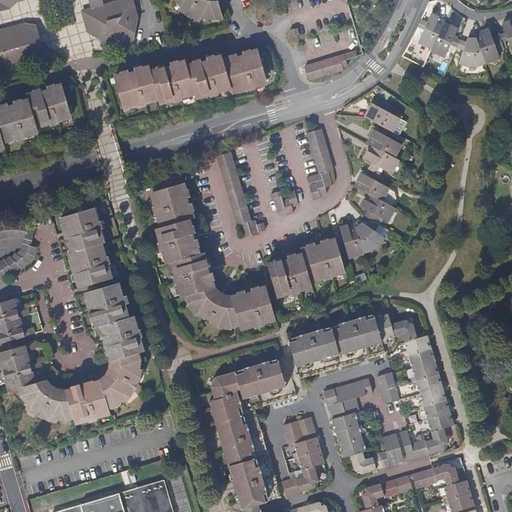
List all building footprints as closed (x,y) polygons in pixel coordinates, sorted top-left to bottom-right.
[(141,23),(134,0),(104,9),(107,17),(97,20),(105,49),(135,41),(141,23)] [(223,19),(221,11),(217,0),(174,0),(181,8),(187,11),(186,13),(193,17),(195,15),(201,18),(217,21),(223,19)] [(217,0),(221,11),(222,11),(227,10),(223,0),(217,0)] [(431,48),(443,23),(444,21),(430,15),(427,22),(420,19),(417,26),(423,29),(418,42),(431,48)] [(511,53),(511,21),(502,25),(504,33),(498,35),(501,42),(507,40),(511,53)] [(456,47),(459,40),(453,37),(456,30),(443,23),(431,48),(430,50),(444,57),(450,44),(456,47)] [(299,36),(297,29),(290,31),(292,38),(299,36)] [(501,42),(498,35),(492,38),(488,29),(481,32),(474,35),(484,63),(485,63),(499,58),(494,45),(501,42)] [(41,43),(30,31),(0,39),(0,70),(45,57),(41,43)] [(465,42),(459,40),(456,47),(463,50),(459,62),(467,65),(475,66),(484,63),(474,35),(468,35),(465,42)] [(229,59),(222,60),(229,85),(231,90),(235,89),(236,92),(245,90),(245,91),(253,89),(253,87),(261,85),(261,81),(266,79),(257,50),(250,52),(250,51),(243,53),(244,55),(237,57),(236,55),(228,57),(229,59)] [(344,54),(346,60),(358,57),(356,51),(344,54)] [(344,54),(339,56),(342,67),(347,66),(346,60),(344,54)] [(332,58),(336,72),(343,70),(342,67),(339,56),(332,58)] [(229,85),(222,60),(221,57),(215,58),(214,57),(207,59),(208,62),(201,63),(200,61),(193,63),(193,64),(186,66),(193,91),(195,95),(200,94),(200,96),(209,94),(210,96),(217,94),(216,92),(226,89),(225,86),(229,85)] [(329,74),(336,72),(332,58),(325,60),(329,74)] [(325,60),(319,62),(323,76),(329,74),(325,60)] [(150,71),(158,96),(159,101),(164,99),(165,102),(173,100),(174,101),(181,99),(181,97),(189,95),(188,92),(193,91),(186,66),(185,62),(178,63),(178,62),(171,64),(172,67),(165,69),(164,66),(157,68),(157,69),(150,71)] [(319,62),(312,64),(316,78),(323,76),(319,62)] [(308,80),(316,78),(312,64),(304,66),(308,80)] [(152,98),(158,96),(150,71),(149,68),(142,70),(141,68),(134,70),(135,73),(128,75),(127,72),(120,74),(121,76),(114,78),(122,107),(127,105),(128,108),(137,106),(137,107),(145,105),(144,103),(153,101),(152,98)] [(28,100),(35,124),(40,123),(40,126),(49,123),(50,125),(57,123),(56,121),(66,118),(65,115),(69,114),(61,85),(54,87),(54,86),(47,88),(48,91),(41,93),(40,90),(33,92),(33,93),(26,95),(28,100)] [(36,129),(35,124),(28,100),(22,102),(21,101),(14,103),(14,105),(7,108),(7,105),(0,106),(0,107),(0,108),(0,133),(2,139),(6,138),(7,141),(16,138),(16,140),(23,138),(23,136),(32,134),(31,131),(36,129)] [(365,118),(385,128),(391,132),(399,118),(387,112),(390,105),(383,101),(380,108),(372,104),(365,118)] [(372,146),(395,158),(401,145),(388,138),(391,132),(385,128),(381,134),(375,131),(368,144),(372,146)] [(308,138),(309,140),(323,136),(321,129),(307,133),(308,138)] [(323,136),(309,140),(310,143),(311,147),(325,143),(323,136)] [(313,154),(327,150),(325,143),(311,147),(311,149),(313,154)] [(373,172),(376,173),(379,167),(391,174),(398,160),(395,158),(372,146),(365,159),(372,164),(369,170),(373,172)] [(327,150),(313,154),(314,159),(315,161),(330,157),(327,150)] [(218,163),(232,159),(231,156),(230,152),(216,156),(218,163)] [(317,168),(331,163),(330,157),(315,161),(316,165),(317,168)] [(220,170),(234,166),(233,161),(232,159),(218,163),(220,170)] [(334,171),(331,163),(317,168),(318,171),(319,175),(321,174),(329,172),(334,171)] [(236,171),(234,166),(220,170),(222,177),(237,173),(236,171)] [(333,186),(329,172),(321,174),(323,180),(325,188),(333,186)] [(368,194),(393,207),(398,197),(394,193),(388,190),(388,188),(376,181),(380,175),(376,173),(373,172),(370,178),(362,174),(355,187),(368,194)] [(222,177),(224,184),(238,180),(238,177),(237,173),(222,177)] [(153,182),(156,191),(183,183),(180,174),(153,182)] [(226,190),(240,186),(239,182),(238,180),(224,184),(226,190)] [(327,194),(325,188),(323,180),(320,180),(316,182),(317,185),(320,196),(327,194)] [(183,183),(156,191),(155,191),(156,196),(153,197),(156,206),(153,206),(156,214),(158,213),(160,222),(163,222),(165,226),(189,219),(193,218),(191,211),(193,211),(191,204),(189,205),(187,198),(189,197),(187,190),(185,190),(183,183)] [(321,199),(320,196),(317,185),(309,187),(313,201),(321,199)] [(226,190),(228,197),(242,193),(241,188),(240,186),(226,190)] [(289,199),(291,207),(298,205),(294,191),(287,193),(289,199)] [(230,204),(244,200),(244,198),(242,193),(228,197),(230,204)] [(365,218),(369,220),(372,221),(375,216),(387,222),(394,208),(393,207),(368,194),(360,208),(368,212),(365,218)] [(285,211),(282,201),(281,197),(273,199),(277,213),(285,211)] [(289,199),(282,201),(285,211),(286,216),(293,214),(291,207),(289,199)] [(230,204),(232,210),(246,207),(246,204),(244,200),(230,204)] [(232,210),(234,218),(248,214),(247,209),(246,207),(232,210)] [(72,252),(98,245),(101,244),(99,239),(102,238),(100,229),(102,229),(100,222),(98,222),(95,213),(92,214),(91,209),(62,218),(63,225),(62,225),(64,232),(72,230),(74,237),(66,239),(68,246),(70,246),(72,252)] [(240,224),(247,222),(251,221),(250,219),(248,214),(234,218),(236,225),(240,224)] [(191,226),(189,219),(165,226),(160,228),(161,233),(159,233),(161,242),(158,243),(161,251),(164,250),(166,259),(169,258),(170,263),(175,261),(199,254),(197,247),(198,247),(196,240),(193,240),(191,233),(194,232),(192,226),(191,226)] [(358,221),(354,224),(362,252),(371,249),(378,245),(383,237),(372,230),(375,224),(372,221),(369,220),(366,225),(358,221)] [(258,235),(257,233),(255,226),(254,221),(251,221),(247,222),(251,236),(251,237),(258,235)] [(251,236),(247,222),(240,224),(244,238),(251,236)] [(13,237),(12,223),(3,223),(6,238),(13,237)] [(12,223),(13,237),(19,237),(21,223),(12,223)] [(29,225),(21,223),(19,237),(25,239),(29,225)] [(262,224),(255,226),(257,233),(264,231),(262,224)] [(363,253),(362,252),(354,224),(346,227),(339,229),(341,238),(335,239),(337,246),(343,245),(348,257),(363,253)] [(36,227),(29,225),(25,239),(32,241),(36,227)] [(302,255),(309,279),(313,278),(314,281),(324,278),(324,280),(331,278),(331,276),(339,274),(339,271),(344,269),(337,246),(335,239),(328,242),(327,241),(320,243),(321,245),(315,247),(314,244),(307,246),(308,247),(300,250),(302,255)] [(21,250),(34,256),(37,249),(23,244),(21,250)] [(100,250),(98,245),(72,252),(69,253),(71,260),(70,260),(72,268),(80,265),(82,272),(74,274),(76,282),(77,281),(79,288),(109,280),(107,274),(110,274),(107,265),(109,264),(107,257),(106,258),(103,249),(100,250)] [(34,256),(21,250),(18,255),(28,262),(30,264),(34,256)] [(199,254),(175,261),(176,267),(173,268),(176,276),(174,276),(176,284),(178,283),(180,292),(183,291),(185,296),(187,296),(214,287),(212,281),(213,280),(211,273),(209,274),(207,267),(209,267),(207,259),(206,260),(204,253),(199,254)] [(22,269),(28,262),(18,255),(16,254),(12,259),(20,267),(22,269)] [(310,284),(309,279),(302,255),(296,257),(295,255),(288,257),(289,260),(282,262),(281,259),(274,261),(274,263),(267,265),(276,294),(281,293),(282,296),(290,293),(291,294),(298,292),(298,291),(306,288),(305,285),(310,284)] [(14,273),(20,267),(12,259),(10,257),(5,261),(13,272),(14,273)] [(0,265),(6,276),(13,272),(5,261),(4,260),(0,262),(0,265)] [(357,281),(367,279),(366,272),(356,274),(357,281)] [(96,327),(101,326),(126,319),(124,314),(127,313),(124,305),(126,304),(124,297),(122,297),(120,289),(117,290),(115,284),(86,293),(88,300),(87,300),(89,307),(97,305),(99,311),(91,314),(93,321),(94,321),(96,327)] [(231,326),(238,324),(230,297),(223,298),(217,294),(214,287),(187,296),(189,303),(198,315),(204,318),(206,315),(212,317),(210,321),(216,325),(231,326)] [(237,295),(230,297),(238,324),(239,326),(244,325),(245,328),(254,325),(255,327),(262,325),(261,323),(270,320),(270,317),(274,316),(266,287),(258,289),(258,288),(251,290),(251,293),(245,295),(244,292),(237,294),(237,295)] [(14,299),(0,303),(6,322),(19,318),(30,315),(28,309),(18,312),(14,299)] [(395,338),(391,325),(388,316),(375,320),(382,344),(383,346),(388,345),(387,340),(395,338)] [(19,318),(6,322),(11,340),(35,333),(33,328),(23,330),(19,318)] [(109,355),(111,361),(138,353),(140,352),(139,348),(142,347),(139,338),(141,337),(139,330),(137,331),(134,322),(131,323),(130,318),(126,319),(101,326),(103,333),(102,333),(104,340),(112,338),(114,345),(106,348),(108,355),(109,355)] [(340,329),(332,332),(339,356),(382,344),(375,320),(366,322),(365,319),(339,326),(340,329)] [(405,344),(421,339),(420,335),(416,336),(413,325),(406,321),(391,325),(395,338),(403,336),(405,344)] [(0,343),(11,340),(6,322),(0,323),(0,343)] [(339,356),(332,332),(324,334),(323,331),(296,338),(297,342),(288,344),(295,368),(339,356)] [(403,353),(404,358),(431,350),(427,337),(421,339),(405,344),(407,352),(403,353)] [(34,343),(11,349),(17,368),(30,364),(26,351),(36,348),(34,343)] [(339,356),(342,368),(386,355),(383,346),(382,344),(339,356)] [(17,368),(11,349),(0,352),(0,360),(3,372),(17,368)] [(410,362),(412,370),(435,363),(431,350),(404,358),(406,363),(410,362)] [(100,381),(108,408),(115,405),(128,395),(131,389),(134,388),(136,384),(134,383),(138,376),(140,361),(138,353),(111,361),(110,370),(113,371),(110,377),(107,376),(100,381)] [(342,368),(339,356),(295,368),(299,380),(342,368)] [(30,364),(17,368),(22,387),(36,383),(32,370),(42,367),(40,361),(30,364)] [(235,392),(239,391),(242,401),(284,388),(282,382),(281,377),(277,364),(270,366),(269,363),(241,371),(242,374),(235,376),(234,373),(214,378),(209,387),(213,401),(207,402),(214,425),(226,468),(239,510),(253,507),(263,503),(261,495),(264,494),(256,468),(253,469),(251,460),(249,453),(252,452),(244,425),(241,426),(239,418),(237,409),(240,408),(235,392)] [(410,379),(412,383),(439,376),(435,363),(412,370),(415,378),(410,379)] [(17,368),(3,372),(0,372),(0,378),(5,377),(9,391),(19,388),(22,387),(17,368)] [(383,376),(387,389),(395,387),(392,376),(391,374),(383,376)] [(387,389),(383,376),(377,378),(381,391),(387,389)] [(442,389),(439,376),(412,383),(413,388),(417,387),(420,395),(442,389)] [(73,418),(65,391),(57,390),(55,393),(49,390),(51,387),(45,380),(36,383),(22,387),(19,388),(20,394),(31,407),(37,410),(36,412),(43,416),(44,414),(51,418),(67,420),(73,418)] [(278,499),(266,456),(259,432),(254,413),(253,410),(295,397),(290,380),(282,382),(284,388),(242,401),(239,391),(235,392),(240,408),(237,409),(239,418),(241,426),(244,425),(252,452),(249,453),(251,460),(253,469),(256,468),(264,494),(261,495),(263,503),(278,499)] [(361,382),(366,396),(373,394),(368,380),(361,382)] [(108,410),(108,408),(100,381),(93,383),(93,382),(86,384),(88,392),(81,394),(79,386),(72,388),(73,389),(65,391),(73,418),(74,420),(79,419),(80,422),(89,420),(89,421),(96,419),(96,418),(105,415),(104,411),(108,410)] [(358,398),(366,396),(361,382),(354,384),(358,398)] [(358,398),(354,384),(347,386),(351,400),(355,399),(358,398)] [(344,402),(351,400),(347,386),(340,388),(344,402)] [(395,388),(395,387),(387,389),(392,403),(399,401),(395,388)] [(385,404),(392,403),(387,389),(381,391),(385,404)] [(418,404),(419,409),(446,401),(442,389),(420,395),(422,403),(418,404)] [(326,407),(337,404),(333,390),(322,393),(326,407)] [(355,399),(351,400),(344,402),(341,403),(343,410),(357,406),(355,399)] [(427,420),(450,413),(446,401),(419,409),(421,414),(425,413),(427,420)] [(341,403),(337,404),(326,407),(328,414),(343,410),(341,403)] [(360,413),(357,406),(343,410),(345,417),(354,414),(360,413)] [(345,417),(343,410),(328,414),(330,421),(331,420),(345,417)] [(431,433),(447,428),(453,426),(450,413),(427,420),(423,421),(424,426),(428,425),(431,433)] [(354,414),(345,417),(331,420),(335,434),(357,427),(363,426),(361,421),(356,422),(354,414)] [(298,429),(312,425),(310,418),(296,422),(298,429)] [(298,429),(296,422),(281,426),(283,433),(298,429)] [(300,436),(314,432),(312,425),(298,429),(300,436)] [(357,427),(335,434),(339,446),(367,439),(365,434),(360,436),(357,427)] [(433,441),(425,443),(429,456),(443,452),(448,444),(445,434),(448,433),(447,428),(431,433),(433,441)] [(300,436),(298,429),(283,433),(285,440),(300,436)] [(302,443),(316,439),(314,432),(300,436),(302,443)] [(404,448),(411,446),(407,432),(400,435),(404,448)] [(293,445),(302,443),(300,436),(285,440),(287,447),(293,445)] [(395,436),(388,437),(392,451),(399,449),(395,436)] [(392,451),(388,437),(382,439),(386,453),(392,451)] [(292,455),(293,459),(319,452),(316,439),(302,443),(293,445),(296,454),(292,455)] [(368,443),(367,439),(339,446),(342,459),(346,458),(362,454),(365,453),(362,445),(368,443)] [(417,444),(422,458),(429,456),(425,443),(425,442),(417,444)] [(417,444),(411,446),(415,460),(422,458),(417,444)] [(415,460),(411,446),(404,448),(408,462),(415,460)] [(392,451),(397,465),(403,463),(399,449),(392,451)] [(392,451),(386,453),(390,467),(397,465),(392,451)] [(298,463),(301,471),(317,466),(323,465),(319,452),(293,459),(294,464),(298,463)] [(380,454),(384,469),(390,467),(386,453),(380,454)] [(364,461),(362,454),(346,458),(347,462),(350,461),(353,471),(360,475),(376,471),(372,458),(364,461)] [(372,457),(372,458),(376,471),(384,469),(380,454),(372,457)] [(433,470),(437,482),(445,480),(447,487),(463,483),(462,479),(459,480),(456,470),(449,465),(433,470)] [(295,480),(299,493),(314,489),(318,482),(314,472),(318,470),(317,466),(301,471),(303,478),(295,480)] [(137,484),(133,468),(122,471),(127,487),(137,484)] [(433,470),(426,472),(430,486),(437,484),(437,482),(433,470)] [(419,474),(423,488),(430,486),(426,472),(419,474)] [(416,490),(423,488),(419,474),(412,476),(416,490)] [(401,479),(405,493),(413,491),(408,477),(401,479)] [(299,493),(295,480),(294,479),(289,481),(288,481),(292,495),(299,493)] [(394,481),(399,495),(405,493),(401,479),(394,481)] [(174,511),(165,481),(57,511),(174,511)] [(285,497),(292,495),(288,481),(281,483),(285,497)] [(387,483),(391,497),(399,495),(394,481),(387,483)] [(444,502),(469,495),(465,482),(463,483),(447,487),(445,488),(447,496),(443,498),(444,502)] [(387,483),(381,485),(384,497),(385,498),(391,497),(387,483)] [(376,499),(384,497),(381,485),(364,489),(361,496),(364,507),(360,508),(361,511),(378,507),(376,499)] [(458,511),(472,508),(469,495),(444,502),(445,506),(449,505),(450,511),(458,511)] [(318,503),(303,508),(304,511),(326,511),(325,507),(318,503)]
